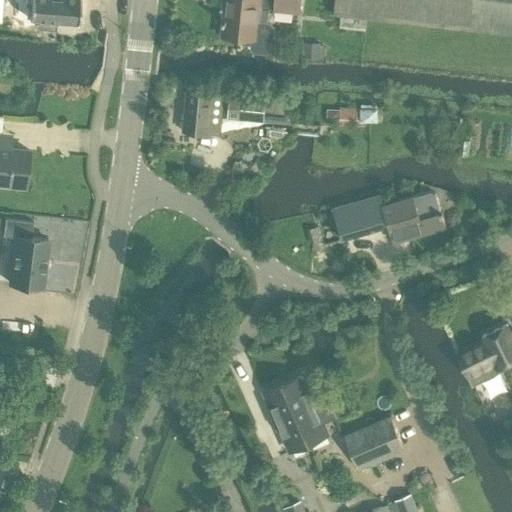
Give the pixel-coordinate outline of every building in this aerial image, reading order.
[(54,29),(55,21),(77,23),(78,0),(29,0),(28,19),(38,19),(37,27),(54,29)] [(225,0),(222,35),(251,38),(250,48),(254,51),(268,53),(272,49),(275,26),(271,22),(258,21),(259,7),(300,11),(301,0),(225,0)] [(511,0),(336,0),(335,14),(341,15),(340,27),(366,30),(367,18),(511,34),(511,0)] [(302,42),(302,57),(315,57),(315,42),(302,42)] [(273,100),(188,91),(184,131),(220,135),(222,114),(271,120),(272,109),(291,112),(292,100),(273,98),(273,100)] [(376,110),(339,109),(326,109),(326,119),(376,120),(376,110)] [(0,183),(25,186),(29,151),(0,147),(0,183)] [(385,213),(394,242),(446,226),(438,199),(435,192),(431,190),(380,206),(377,196),(361,201),(367,221),(383,217),(382,214),(385,213)] [(343,240),(366,233),(360,214),(338,220),(343,240)] [(15,237),(9,282),(42,287),(48,239),(31,237),(33,221),(5,218),(3,235),(15,237)] [(459,349),(457,350),(473,384),(475,383),(501,371),(499,367),(511,361),(511,363),(511,332),(507,324),(483,336),(484,337),(459,349)] [(316,405),(302,374),(283,382),(309,442),(329,434),(324,422),(335,417),(327,400),(316,405)] [(290,451),(309,442),(283,382),(264,390),(290,451)] [(359,469),(406,448),(391,415),(345,435),(359,469)] [(417,511),(410,494),(395,500),(399,511),(417,511)] [(304,511),(300,502),(283,509),(284,511),(304,511)]
